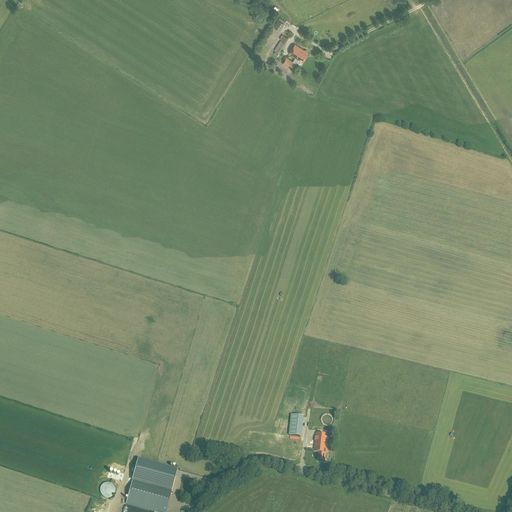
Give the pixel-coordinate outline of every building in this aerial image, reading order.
[(280,31),(285,23),(279,20),(274,27),(280,31)] [(274,54),(278,56),(279,54),(286,44),(285,44),(288,38),(284,35),(284,36),(282,35),(279,39),(281,40),(281,41),(278,39),(271,49),(274,51),(275,51),(274,54)] [(283,64),(292,70),(298,60),(302,62),(308,53),(307,52),(307,51),(306,50),(305,51),(295,44),(289,54),(296,58),(293,62),(286,58),(283,64)] [(289,435),(302,437),(304,417),(291,415),(289,435)] [(317,461),(325,462),(326,454),(327,454),(329,435),(316,434),(314,452),(318,453),(317,461)] [(138,460),(126,504),(154,511),(165,511),(177,470),(138,460)] [(115,491),(115,490),(115,489),(114,488),(114,487),(113,486),(113,485),(112,484),(111,484),(110,483),(109,483),(108,483),(107,483),(105,483),(104,483),(103,484),(102,485),(101,486),(100,487),(100,488),(100,489),(100,491),(100,492),(100,493),(101,494),(101,495),(102,496),(103,496),(104,497),(105,497),(106,498),(107,498),(108,498),(109,498),(110,497),(111,497),(112,496),(113,495),(114,495),(114,494),(115,492),(115,491)]
